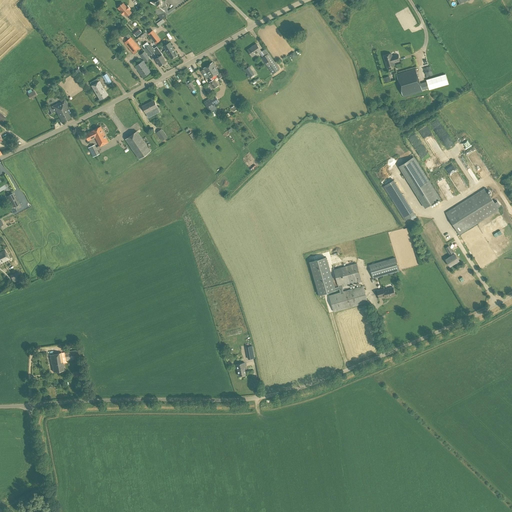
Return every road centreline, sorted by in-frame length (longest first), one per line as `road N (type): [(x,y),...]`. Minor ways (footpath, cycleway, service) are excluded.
road 1 (unclassified): [(0,405),(287,392),(397,354),(511,297)]
road 2 (unclassified): [(0,158),(254,25)]
